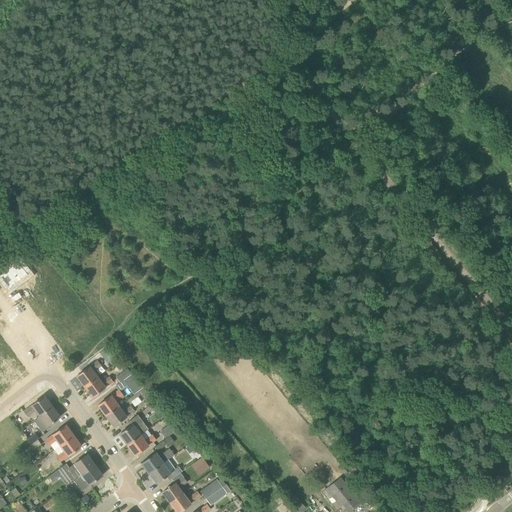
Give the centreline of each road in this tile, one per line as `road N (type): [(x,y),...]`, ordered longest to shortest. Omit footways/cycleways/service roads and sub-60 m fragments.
road 1 (track): [(62,382),(478,36),(511,20)]
road 2 (track): [(511,336),(285,48)]
road 3 (track): [(0,242),(285,48)]
road 4 (residential): [(135,474),(51,370)]
